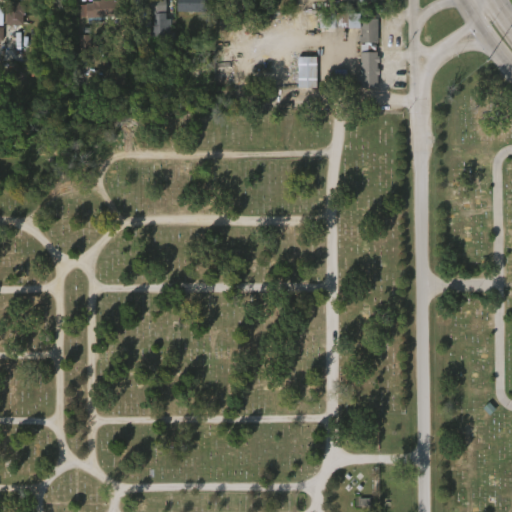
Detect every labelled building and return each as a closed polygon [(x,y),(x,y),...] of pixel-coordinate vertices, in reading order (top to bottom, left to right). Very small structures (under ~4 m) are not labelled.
[(117,0),(118,15),(86,17),(85,2),(97,0),(117,0)] [(165,0),(165,18),(171,18),(171,36),(149,36),(149,28),(154,28),(154,11),(151,11),(151,25),(139,25),(139,0),(165,0)] [(205,0),(205,12),(184,11),(184,0),(205,0)] [(73,11),(74,27),(105,26),(104,10),(73,11)] [(375,14),(375,18),(378,18),(377,42),(371,42),(371,44),(376,44),(376,51),(377,51),(377,56),(379,56),(379,62),(377,62),(377,68),(379,68),(379,75),(377,75),(377,88),(355,88),(356,73),(359,73),(359,59),(357,59),(357,54),(360,54),(360,52),(361,52),(361,44),(365,44),(365,42),(360,42),(360,27),(319,28),(319,12),(361,13),(361,10),(375,10),(375,14)] [(0,33),(16,34),(16,19),(0,19),(0,33)] [(298,88),(297,56),(316,56),(316,88),(298,88)] [(310,66),(291,66),(291,97),(310,97),(310,66)]
